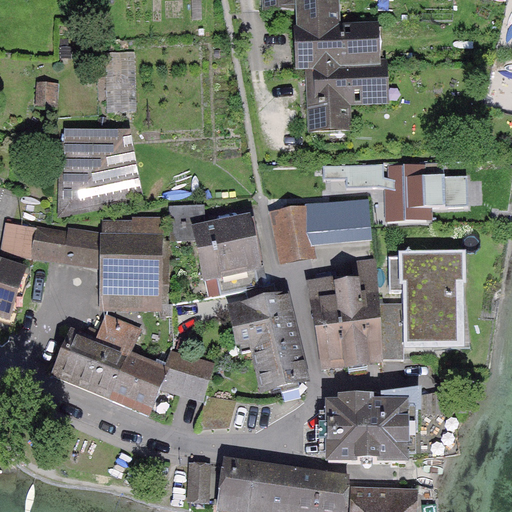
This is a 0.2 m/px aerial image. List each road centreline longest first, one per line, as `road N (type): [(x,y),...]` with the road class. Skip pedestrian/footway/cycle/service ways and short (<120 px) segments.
road 1 (residential): [(306,432),(269,449),(177,444),(0,365)]
road 2 (unknown): [(445,364),(393,361),(322,381)]
